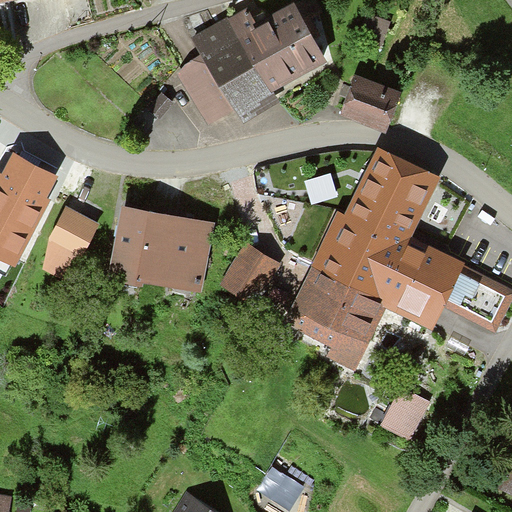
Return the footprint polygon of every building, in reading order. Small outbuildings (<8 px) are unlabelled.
[(68,0),(71,25),(94,23),(92,0),(68,0)] [(326,65),(295,7),(257,29),(248,13),(193,45),(201,60),(230,112),(241,130),(283,108),(275,93),(326,65)] [(365,14),(356,40),(382,48),(390,22),(365,14)] [(209,126),(230,112),(201,60),(177,74),(209,126)] [(403,95),(357,77),(341,118),(387,136),(398,108),(403,95)] [(465,270),(466,266),(412,240),(442,181),(377,150),(344,216),(337,213),(309,272),(387,310),(433,333),(445,309),(465,270)] [(0,254),(14,262),(51,196),(45,192),(55,173),(33,161),(14,151),(2,171),(0,168),(0,254)] [(66,207),(49,242),(43,271),(70,286),(97,224),(66,207)] [(136,212),(120,210),(108,279),(203,295),(215,226),(136,212)] [(245,243),(218,286),(256,310),(283,267),(245,243)] [(465,270),(445,309),(495,334),(511,300),(511,293),(486,280),(465,270)] [(387,310),(309,272),(282,324),(332,349),(328,357),(356,371),(387,310)] [(344,401),(361,411),(370,396),(352,386),(344,401)] [(401,389),(381,427),(410,442),(429,403),(401,389)] [(511,459),(498,488),(511,494),(511,459)] [(0,511),(8,511),(11,496),(0,494),(0,511)] [(217,511),(187,494),(176,511),(217,511)]
